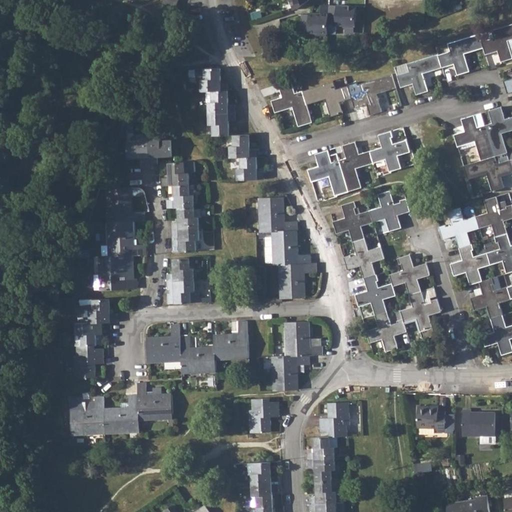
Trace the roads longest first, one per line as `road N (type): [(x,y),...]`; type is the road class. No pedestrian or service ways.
road 1 (residential): [(144,320),(340,308)]
road 2 (residential): [(354,363),(297,414),(297,511)]
road 3 (residential): [(279,152),(442,104)]
road 4 (residential): [(279,152),(336,268),(340,308)]
road 5 (residential): [(211,0),(279,152)]
road 6 (residential): [(148,177),(166,239),(144,320)]
road 7 (residential): [(431,238),(467,378)]
road 8 (residential): [(442,104),(460,110),(501,99),(492,73),(453,85),(446,97)]
